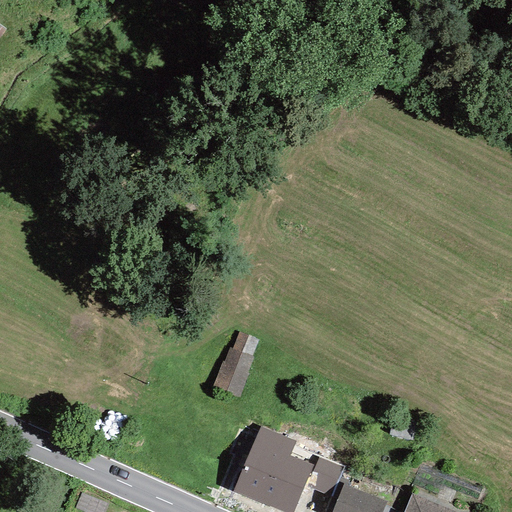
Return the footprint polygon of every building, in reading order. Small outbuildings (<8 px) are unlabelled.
[(212,387),(240,397),(255,356),(252,356),(258,339),(239,332),(233,350),(229,349),(224,363),(221,362),(212,387)] [(295,441),(261,426),(233,492),(283,511),(292,511),(312,465),(289,455),(295,441)] [(307,486),(331,497),(344,466),(319,457),(307,486)] [(386,502),(343,485),(332,511),(381,511),(385,506),(386,502)] [(83,511),(104,511),(108,504),(81,493),(75,508),(83,511)] [(455,511),(411,494),(403,511),(455,511)]
